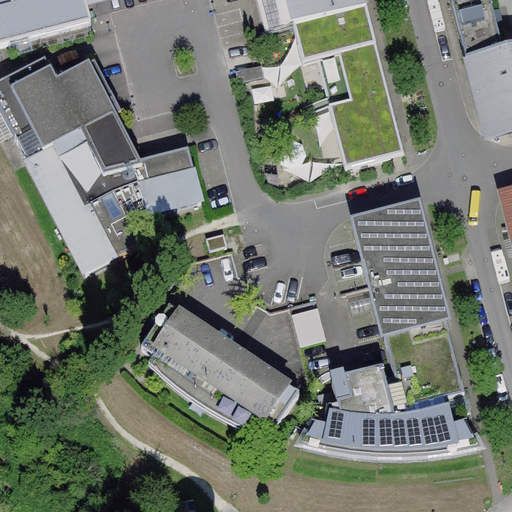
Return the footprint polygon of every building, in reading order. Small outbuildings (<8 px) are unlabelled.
[(85,0),(0,0),(0,51),(92,27),(85,0)] [(295,33),(368,14),(364,0),(257,0),(268,40),(295,33)] [(451,0),(468,66),(505,57),(490,0),(451,0)] [(405,160),(368,14),(295,33),(305,70),(319,66),(347,175),(405,160)] [(511,54),(505,57),(468,66),(468,71),(469,71),(487,139),(511,132),(511,54)] [(46,65),(0,89),(0,113),(89,280),(142,252),(130,229),(150,219),(150,220),(203,207),(190,155),(137,166),(114,123),(123,119),(96,68),(58,88),(46,65)] [(262,69),(238,76),(241,87),(265,81),(262,69)] [(386,342),(447,325),(436,281),(430,283),(428,272),(434,270),(419,214),(357,230),(386,342)] [(226,238),(207,243),(210,255),(229,251),(226,238)] [(328,344),(319,310),(292,317),(301,351),(328,344)] [(289,390),(290,388),(185,319),(184,320),(171,311),(143,353),(156,361),(150,370),(166,386),(179,397),(201,412),(221,424),(238,433),(255,441),(260,432),(274,441),(302,399),(289,390)] [(447,405),(467,400),(447,325),(386,342),(399,392),(389,394),(383,373),(346,383),(347,384),(334,388),(340,409),(447,405)] [(340,409),(328,411),(325,430),(315,428),(303,450),(323,455),(334,457),(351,460),(368,462),(385,463),(403,463),(426,461),(449,459),(465,456),(481,452),(467,427),(454,432),(447,405),(340,409)]
